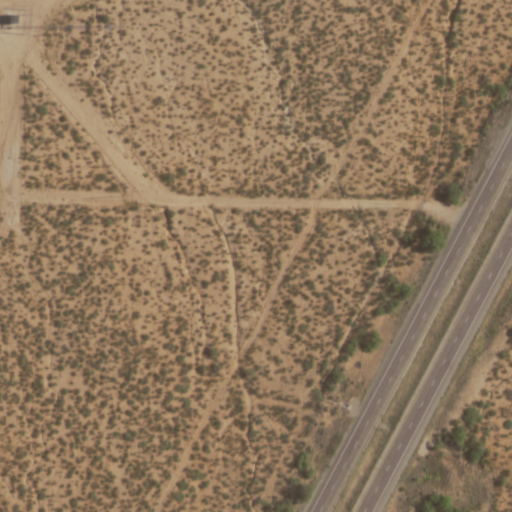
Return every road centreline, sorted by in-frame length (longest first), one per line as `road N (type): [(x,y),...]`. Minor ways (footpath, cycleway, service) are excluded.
road 1 (trunk): [(511,149),(320,511)]
road 2 (residential): [(343,469),(0,442)]
road 3 (trunk): [(376,511),(511,251)]
road 4 (residential): [(233,277),(157,216),(0,200)]
